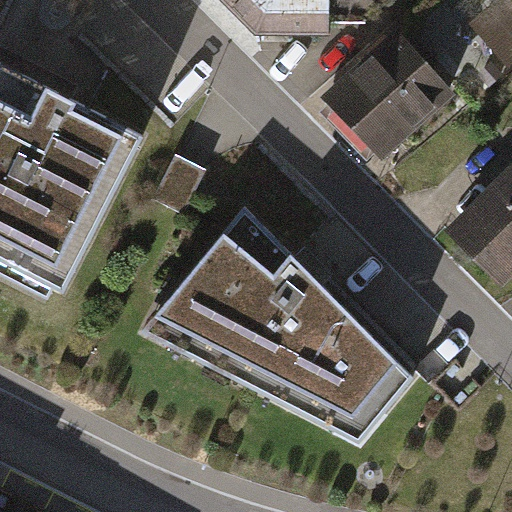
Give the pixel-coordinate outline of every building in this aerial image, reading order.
[(226,0),(256,28),(328,28),(328,22),(362,22),(382,0),(226,0)] [(395,34),(316,97),(371,167),(451,103),(395,34)] [(0,255),(63,288),(138,139),(0,68),(0,255)] [(511,168),(511,167),(444,231),(499,288),(511,275),(511,168)] [(250,216),(146,335),(356,444),(412,374),(250,216)]
